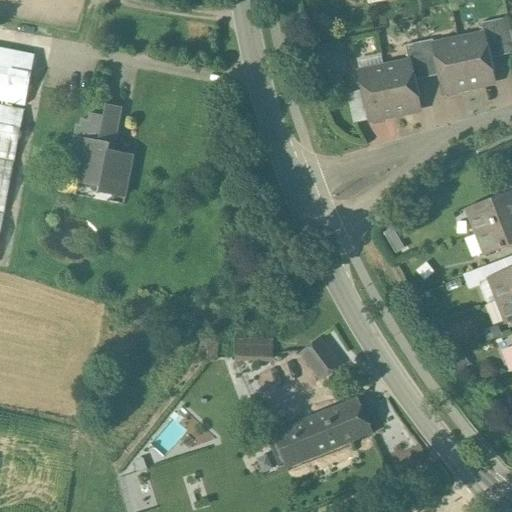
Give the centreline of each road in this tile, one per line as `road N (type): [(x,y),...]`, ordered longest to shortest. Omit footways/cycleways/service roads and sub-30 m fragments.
road 1 (secondary): [(297,204),(388,370),(496,495)]
road 2 (residential): [(511,122),(297,204)]
road 3 (secondary): [(245,0),(259,81),(297,204)]
